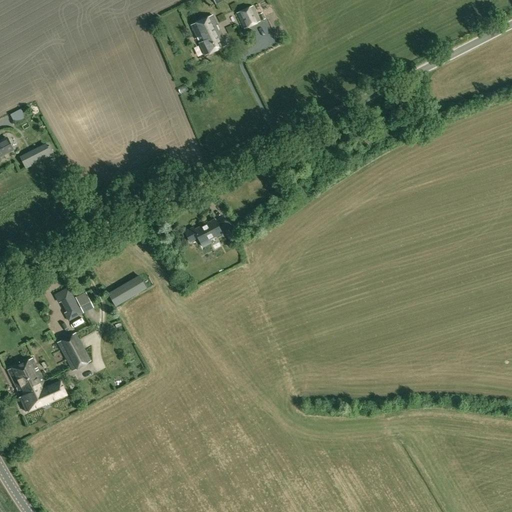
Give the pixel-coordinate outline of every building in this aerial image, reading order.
[(259,21),(252,6),(236,13),(244,29),(259,21)] [(226,45),(212,15),(191,25),(199,43),(204,55),(226,45)] [(265,45),(273,42),(266,27),(259,30),(265,45)] [(411,107),(407,99),(401,102),(405,110),(411,107)] [(12,130),(20,128),(17,119),(9,121),(12,130)] [(0,156),(13,150),(6,138),(0,141),(0,156)] [(52,155),(45,144),(20,157),(25,169),(52,155)] [(190,242),(197,237),(203,247),(211,243),(209,239),(221,233),(214,220),(194,230),(193,227),(184,232),(190,242)] [(239,239),(232,226),(224,231),(231,243),(239,239)] [(147,288),(139,274),(107,293),(116,306),(147,288)] [(59,303),(73,295),(68,287),(54,295),(59,303)] [(90,301),(86,292),(75,297),(80,307),(90,301)] [(82,314),(78,306),(65,314),(69,321),(82,314)] [(64,357),(83,347),(75,332),(56,343),(64,357)] [(83,347),(64,357),(72,371),(91,361),(83,347)] [(8,370),(19,395),(45,383),(32,358),(8,370)] [(47,387),(45,383),(19,395),(20,397),(19,398),(25,412),(56,399),(66,395),(60,382),(50,386),(50,385),(47,387)]
